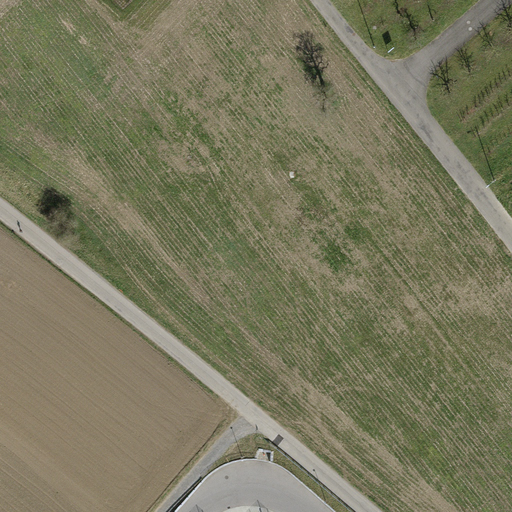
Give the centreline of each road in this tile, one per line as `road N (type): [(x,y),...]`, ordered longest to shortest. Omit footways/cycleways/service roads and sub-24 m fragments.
road 1 (unclassified): [(323,0),(511,240)]
road 2 (track): [(161,511),(249,412)]
